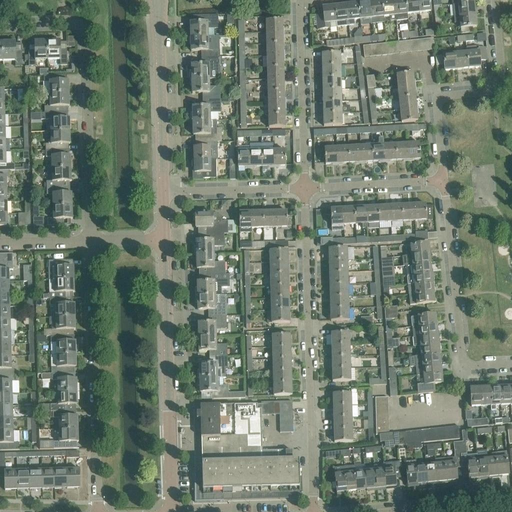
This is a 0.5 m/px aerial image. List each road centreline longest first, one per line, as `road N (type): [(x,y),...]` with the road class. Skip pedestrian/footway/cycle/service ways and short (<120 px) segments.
road 1 (residential): [(313,511),(304,188)]
road 2 (residential): [(0,23),(68,21),(82,28),(90,242)]
road 3 (unclassified): [(171,511),(164,240)]
road 4 (residential): [(97,511),(90,242)]
road 5 (unclassified): [(511,364),(464,363),(443,180)]
road 6 (unclassified): [(443,180),(438,99),(487,92),(501,79),(494,0)]
road 7 (unclassified): [(162,192),(158,0)]
road 8 (residential): [(304,188),(299,0)]
road 9 (residential): [(162,192),(304,188)]
road 10 (residential): [(304,188),(443,180)]
